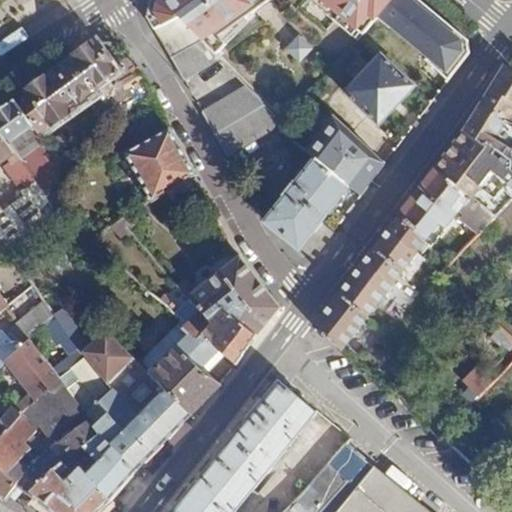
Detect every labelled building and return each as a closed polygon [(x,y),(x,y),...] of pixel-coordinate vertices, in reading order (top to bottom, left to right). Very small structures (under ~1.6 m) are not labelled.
[(148,18),(159,34),(182,19),(218,55),(250,23),(246,19),(265,0),(303,0),(356,43),(373,24),(385,33),(386,32),(426,62),(424,63),(447,81),(468,54),(466,41),(416,0),(153,0),(152,0),(148,18)] [(156,36),(183,83),(223,60),(218,55),(182,19),(159,34),(156,36)] [(299,63),(314,50),(301,35),(286,48),(299,63)] [(96,44),(58,71),(82,105),(85,108),(95,101),(103,113),(119,86),(139,74),(130,59),(112,69),(96,44)] [(342,70),(355,81),(372,63),(359,51),(342,70)] [(511,121),(508,119),(511,113),(511,73),(505,68),(471,122),(466,131),(460,139),(438,167),(434,171),(493,221),(511,201),(511,121)] [(408,88),(386,69),(354,108),(376,128),(408,88)] [(58,71),(15,103),(38,135),(52,125),(55,125),(82,105),(58,71)] [(152,98),(139,74),(119,86),(103,113),(119,119),(152,98)] [(248,86),(202,115),(228,159),(283,127),(275,113),(248,86)] [(15,103),(0,113),(0,135),(50,204),(68,174),(38,135),(15,103)] [(383,165),(335,120),(333,123),(328,119),(315,135),(320,139),(307,155),(317,163),(348,189),(358,198),(383,165)] [(170,132),(127,157),(151,199),(164,193),(194,176),(170,132)] [(0,135),(0,166),(9,160),(15,167),(9,171),(9,177),(17,187),(23,188),(27,186),(31,191),(25,194),(29,199),(21,205),(35,223),(20,236),(27,245),(51,225),(44,215),(50,204),(0,135)] [(317,163),(265,224),(297,250),(323,220),(348,189),(317,163)] [(493,221),(434,171),(416,193),(396,217),(402,223),(400,242),(414,255),(416,257),(426,246),(429,248),(457,211),(463,217),(460,220),(478,236),(493,221)] [(206,198),(194,176),(164,193),(176,215),(206,198)] [(132,213),(122,220),(129,228),(138,221),(132,213)] [(402,223),(396,217),(338,293),(367,319),(414,255),(400,242),(402,223)] [(187,281),(180,287),(208,318),(218,302),(258,336),(280,309),(240,258),(197,292),(187,281)] [(367,319),(338,293),(313,327),(342,352),(367,319)] [(218,302),(208,318),(214,325),(206,334),(173,300),(168,306),(186,324),(195,334),(220,353),(237,364),(258,336),(218,302)] [(203,370),(220,353),(195,334),(186,324),(181,328),(192,339),(153,375),(191,414),(219,387),(203,370)] [(82,353),(86,358),(94,369),(111,387),(153,375),(108,331),(82,353)] [(0,443),(59,381),(30,342),(6,366),(34,398),(15,413),(5,425),(0,420),(0,443)] [(72,369),(96,402),(112,391),(94,369),(86,358),(72,369)] [(468,387),(480,397),(494,382),(479,367),(463,382),(468,387)] [(137,470),(191,414),(153,375),(142,388),(149,395),(137,405),(144,415),(137,421),(112,391),(96,402),(107,418),(122,438),(115,445),(137,470)] [(98,511),(109,501),(79,463),(100,435),(95,428),(90,421),(55,446),(30,470),(21,459),(32,449),(27,444),(43,428),(51,436),(82,411),(59,381),(0,443),(0,491),(5,496),(18,485),(53,511),(98,511)] [(237,511),(316,412),(278,381),(256,408),(174,511),(237,511)] [(480,397),(468,387),(455,399),(467,410),(480,397)] [(428,427),(441,439),(467,410),(455,399),(428,427)] [(109,501),(137,470),(115,445),(122,438),(107,418),(95,428),(100,435),(79,463),(109,501)] [(334,511),(372,469),(346,444),(281,511),(334,511)] [(399,511),(409,501),(372,469),(334,511),(399,511)]
